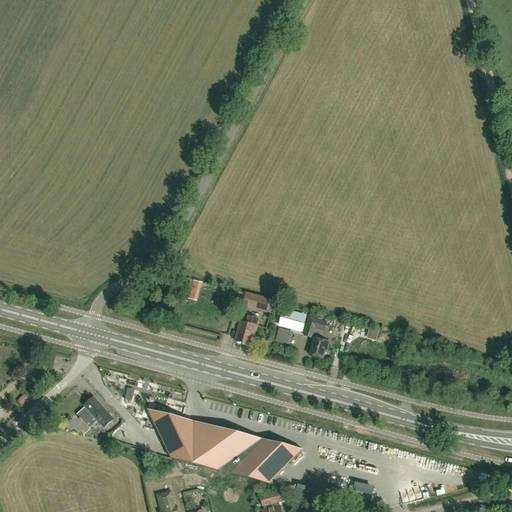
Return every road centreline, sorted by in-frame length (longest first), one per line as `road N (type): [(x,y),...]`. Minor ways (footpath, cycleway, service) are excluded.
road 1 (primary): [(511,441),(460,435),(89,334)]
road 2 (unclassified): [(89,334),(101,301),(162,257),(305,0)]
road 3 (track): [(468,0),(511,178)]
road 4 (unclassified): [(0,443),(81,365),(89,334)]
